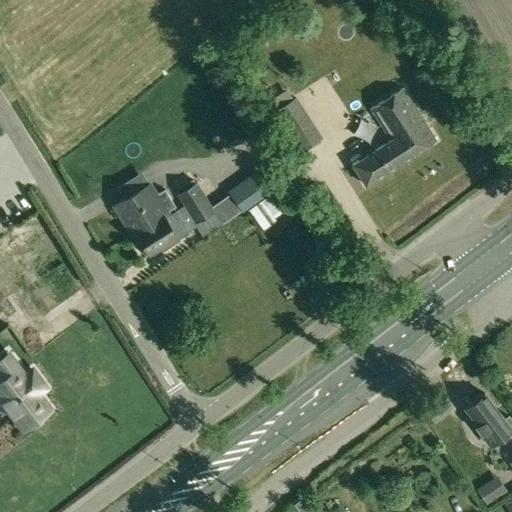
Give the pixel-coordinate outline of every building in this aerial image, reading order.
[(355,163),(368,184),(438,139),(405,87),(373,107),(393,138),(355,163)] [(299,97),(277,111),(303,151),(324,137),(299,97)] [(229,193),(242,210),(272,189),(260,171),(229,193)] [(196,181),(177,193),(203,234),(222,223),(196,181)] [(140,228),(162,214),(164,216),(174,210),(177,208),(165,188),(157,194),(150,182),(141,188),(118,202),(136,230),(139,228),(140,228)] [(249,209),(263,228),(274,220),(271,217),(285,207),(274,191),(249,209)] [(187,231),(174,210),(164,216),(162,214),(140,228),(153,249),(160,245),(161,248),(177,238),(187,231)] [(18,368),(5,378),(4,378),(0,381),(0,408),(3,413),(8,409),(23,429),(50,410),(37,393),(45,387),(32,370),(24,376),(18,368)] [(484,392),(464,407),(474,419),(471,421),(482,436),(485,434),(492,442),(511,426),(511,420),(508,415),(504,418),(484,392)] [(484,483),(473,490),(483,504),(494,497),(484,483)]
